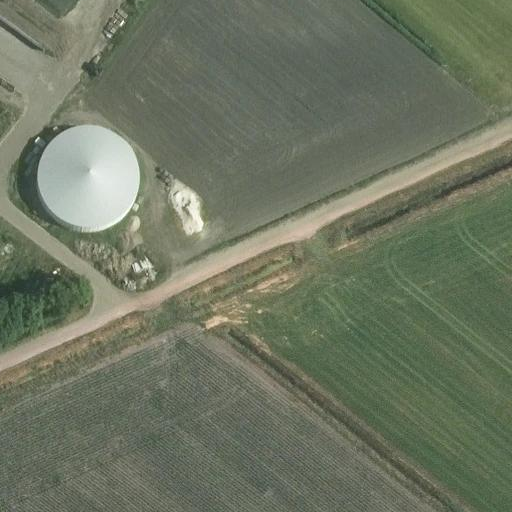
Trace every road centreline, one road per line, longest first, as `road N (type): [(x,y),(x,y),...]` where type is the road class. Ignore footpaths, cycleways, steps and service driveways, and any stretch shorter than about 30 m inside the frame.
road 1 (track): [(125,306),(511,130)]
road 2 (unclassified): [(0,362),(125,306),(0,206)]
